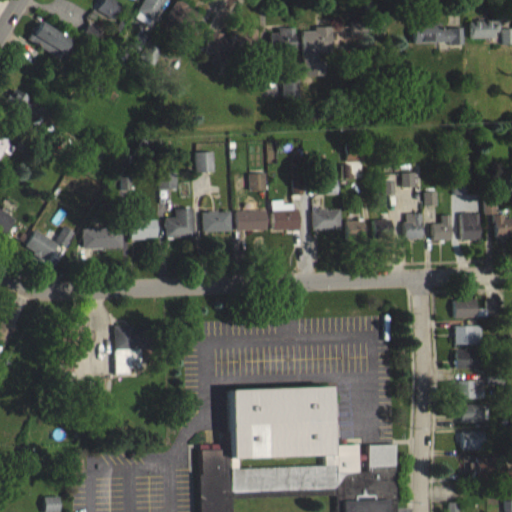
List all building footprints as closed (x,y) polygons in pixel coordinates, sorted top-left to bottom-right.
[(111,24),(120,9),(104,0),(101,0),(94,15),(111,24)] [(143,0),(133,23),(150,31),(164,0),(143,0)] [(163,22),(188,38),(199,19),(175,4),(163,22)] [(468,25),(468,43),(495,42),(494,25),(468,25)] [(27,47),(59,62),(68,42),(37,27),(27,47)] [(410,29),(411,49),(461,47),(461,33),(438,34),(438,28),(410,29)] [(206,36),(204,52),(251,59),(255,35),(227,31),(226,38),(206,36)] [(329,57),(328,31),(311,32),(312,36),(299,36),(300,81),(323,80),(322,66),(315,66),(315,58),(329,57)] [(267,37),(267,56),(292,55),(292,33),(275,33),(275,37),(267,37)] [(511,34),(500,34),(500,49),(511,49),(511,34)] [(152,67),(160,54),(147,46),(139,58),(152,67)] [(280,101),(280,81),(260,81),(260,101),(280,101)] [(280,103),(297,103),(296,81),(280,82),(280,103)] [(0,116),(19,125),(29,102),(9,93),(0,113),(0,116)] [(7,160),(14,150),(0,141),(0,157),(1,156),(7,160)] [(192,157),(193,177),(211,176),(210,156),(192,157)] [(156,177),(156,194),(174,194),(174,177),(156,177)] [(245,178),(246,195),(263,195),(262,177),(245,178)] [(413,192),(412,177),(400,177),(400,192),(413,192)] [(290,199),(300,199),(300,184),(289,184),(290,199)] [(335,199),(335,185),(318,185),(318,199),(335,199)] [(392,186),(382,186),(382,199),(392,199),(392,186)] [(452,199),(464,199),(464,188),(451,188),(452,199)] [(422,197),(423,211),(436,210),(435,196),(422,197)] [(268,205),(269,235),(294,235),(293,209),(281,209),(281,205),(268,205)] [(190,213),(171,214),(172,222),(162,222),(162,242),(191,241),(190,213)] [(338,234),(337,214),(308,215),(309,235),(338,234)] [(13,223),(0,215),(0,239),(2,241),(13,223)] [(232,235),(263,234),(263,215),(231,216),(232,235)] [(198,216),(198,237),(228,236),(227,216),(198,216)] [(401,226),(402,244),(420,243),(419,218),(411,218),(411,226),(401,226)] [(478,218),(459,218),(459,245),(479,245),(478,218)] [(448,245),(448,219),(439,219),(439,228),(430,228),(430,245),(448,245)] [(491,219),(492,244),(511,243),(510,223),(502,223),(502,219),(491,219)] [(154,243),(153,224),(126,225),(127,243),(154,243)] [(371,244),(389,243),(388,224),(370,225),(371,244)] [(343,226),(344,245),(362,245),(361,225),(343,226)] [(63,251),(71,237),(61,231),(53,245),(63,251)] [(79,233),(80,253),(119,252),(118,232),(79,233)] [(46,265),(55,247),(31,235),(22,253),(46,265)] [(474,304),(451,304),(452,322),(494,321),(494,306),(484,306),(484,313),(474,313),(474,304)] [(14,330),(0,322),(0,352),(0,353),(14,330)] [(67,361),(84,360),(83,330),(66,330),(67,361)] [(110,330),(112,379),(126,378),(126,372),(137,372),(137,354),(143,353),(143,333),(130,334),(130,330),(110,330)] [(452,349),(478,349),(478,330),(452,330),(452,349)] [(453,355),(454,374),(477,373),(477,354),(453,355)] [(225,388),(225,429),(222,430),(222,441),(198,443),(199,511),(397,511),(394,443),(334,443),(331,384),(225,388)] [(455,404),(481,403),(481,385),(455,385),(455,404)] [(481,408),(458,409),(458,427),(481,427),(481,408)] [(460,455),(482,454),(481,435),(459,436),(460,455)] [(495,461),(466,462),(467,485),(496,484),(495,461)] [(57,511),(57,501),(41,501),(41,511),(57,511)]
